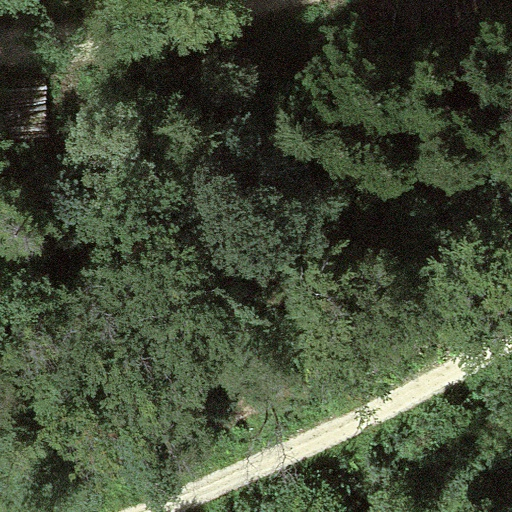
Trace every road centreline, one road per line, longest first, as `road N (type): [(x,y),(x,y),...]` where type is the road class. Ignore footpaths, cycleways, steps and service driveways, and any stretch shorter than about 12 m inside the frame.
road 1 (track): [(511,345),(137,511)]
road 2 (track): [(0,40),(35,40),(227,0)]
